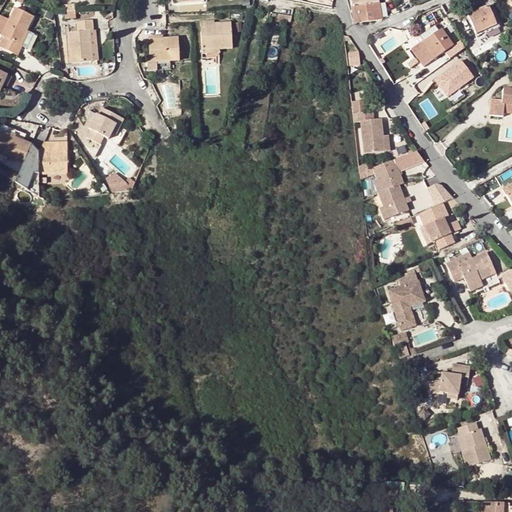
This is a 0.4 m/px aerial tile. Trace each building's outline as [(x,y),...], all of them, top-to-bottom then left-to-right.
[(382,20),(378,0),(351,0),(355,24),(382,20)] [(489,5),(486,6),(496,25),(485,30),(487,34),(500,27),(489,5)] [(476,34),(485,30),(496,25),(486,6),(468,15),(476,34)] [(33,18),(14,9),(1,37),(3,38),(0,44),(0,48),(18,57),(23,47),(20,45),(27,31),(33,18)] [(89,32),(94,31),(93,21),(77,22),(78,32),(68,33),(71,64),(92,62),(92,61),(89,32)] [(215,22),(201,23),(202,50),(217,49),(232,49),(231,24),(215,25),(215,22)] [(420,36),(424,42),(438,31),(435,26),(420,36)] [(441,29),(438,31),(424,42),(421,44),(420,43),(411,49),(424,67),(453,45),(441,29)] [(20,45),(23,47),(30,33),(27,31),(20,45)] [(179,39),(149,40),(150,62),(179,61),(179,39)] [(445,61),(464,48),(460,42),(441,55),(445,61)] [(358,52),(350,53),(351,66),(359,65),(359,54),(358,52)] [(461,54),(453,59),(460,72),(468,67),(461,54)] [(12,78),(0,72),(0,93),(4,95),(12,78)] [(442,75),(415,94),(428,111),(454,92),(442,75)] [(503,113),(511,114),(511,89),(503,88),(502,101),(491,100),(489,116),(502,117),(503,113)] [(382,143),(380,128),(378,111),(370,112),(369,105),(351,107),(352,115),(358,114),(362,145),(382,143)] [(111,132),(119,117),(102,108),(98,116),(95,115),(88,129),(90,130),(86,138),(100,145),(104,137),(108,139),(111,132)] [(124,120),(119,117),(111,132),(116,135),(124,120)] [(0,154),(22,163),(31,144),(1,132),(0,133),(0,154)] [(44,142),(41,149),(69,150),(69,143),(44,142)] [(41,149),(31,144),(22,163),(20,169),(14,182),(27,188),(36,170),(40,171),(40,150),(41,149)] [(379,171),(383,183),(400,177),(405,175),(400,163),(419,156),(411,145),(396,150),(375,158),(377,164),(379,171)] [(69,150),(41,149),(40,150),(40,171),(68,173),(69,150)] [(366,162),(358,165),(359,171),(364,169),(377,164),(375,158),(366,162)] [(135,186),(131,178),(122,182),(117,172),(105,179),(115,197),(135,186)] [(405,175),(400,177),(406,194),(411,193),(405,175)] [(383,183),(381,184),(385,195),(390,209),(409,202),(406,194),(400,177),(383,183)] [(511,183),(503,189),(511,204),(511,183)] [(386,211),(390,209),(385,195),(381,197),(386,211)] [(450,216),(443,218),(439,220),(436,212),(440,211),(441,210),(436,198),(413,208),(418,219),(422,228),(426,227),(429,234),(433,243),(447,237),(444,228),(453,224),(450,216)] [(409,202),(390,209),(393,218),(412,209),(409,202)] [(422,228),(418,219),(413,221),(420,238),(429,234),(426,227),(422,228)] [(448,255),(438,259),(446,277),(454,274),(458,282),(472,276),(471,273),(475,271),(476,274),(487,269),(478,249),(450,260),(448,255)] [(511,269),(501,275),(511,294),(511,269)] [(412,317),(407,303),(405,304),(403,299),(406,298),(421,293),(414,274),(384,284),(397,323),(412,317)] [(474,281),(472,276),(458,282),(460,287),(474,281)] [(392,336),(393,344),(408,341),(406,333),(392,336)] [(401,344),(393,347),(396,357),(404,353),(401,344)] [(470,364),(452,361),(450,373),(437,371),(436,379),(427,381),(428,390),(436,388),(446,390),(446,394),(456,395),(460,375),(468,376),(470,364)] [(475,418),(456,424),(459,431),(461,430),(466,443),(461,445),(466,462),(490,454),(480,423),(477,424),(475,418)] [(461,430),(459,431),(456,432),(461,445),(466,443),(461,430)] [(385,486),(387,509),(402,508),(401,485),(385,486)] [(503,511),(504,502),(482,502),(481,511),(503,511)]
